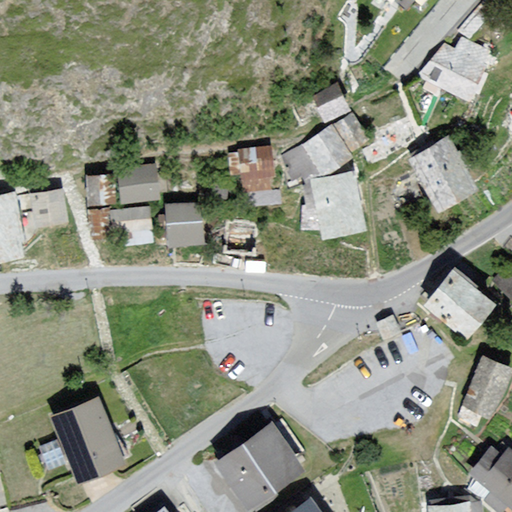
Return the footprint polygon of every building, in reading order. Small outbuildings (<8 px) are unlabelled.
[(402,0),(417,13),(429,0),(402,0)] [(429,82),(481,104),(496,68),(444,46),(429,82)] [(347,84),(321,95),(332,121),(358,111),(347,84)] [(361,152),(376,141),(357,114),(341,125),(361,152)] [(336,125),(307,146),(330,177),(359,156),(336,125)] [(452,138),(414,162),(448,215),(486,192),(452,138)] [(284,178),(281,148),(242,151),(245,181),(284,178)] [(126,203),(164,197),(160,166),(122,171),(126,203)] [(320,180),(331,238),(376,229),(365,171),(320,180)] [(116,174),(89,176),(91,206),(118,204),(116,174)] [(37,194),(40,225),(71,221),(67,191),(37,194)] [(0,200),(0,262),(35,254),(21,196),(0,200)] [(170,205),(173,241),(210,239),(208,203),(170,205)] [(121,244),(157,241),(154,208),(119,210),(121,244)] [(511,269),(498,286),(511,297),(511,269)] [(453,274),(429,305),(468,335),(492,305),(453,274)] [(395,319),(380,326),(388,343),(403,336),(395,319)] [(483,359),(464,405),(488,415),(502,394),(511,371),(483,359)] [(102,398),(55,416),(79,482),(127,465),(102,398)] [(275,425),(222,464),(257,511),(259,511),(311,473),(275,425)] [(487,500),(502,511),(511,511),(511,455),(500,445),(475,475),(494,491),(487,500)]
